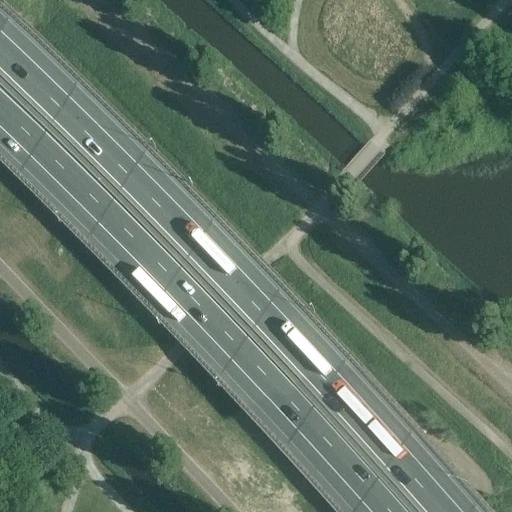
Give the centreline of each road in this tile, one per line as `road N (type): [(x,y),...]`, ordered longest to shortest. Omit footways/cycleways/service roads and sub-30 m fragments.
road 1 (motorway): [(449,511),(299,345),(0,42)]
road 2 (track): [(511,387),(93,0)]
road 3 (motorway): [(0,118),(376,511)]
road 4 (unclassified): [(230,511),(0,272)]
road 5 (track): [(267,267),(88,436),(66,511)]
road 6 (track): [(384,134),(231,0)]
road 7 (track): [(0,370),(127,511)]
